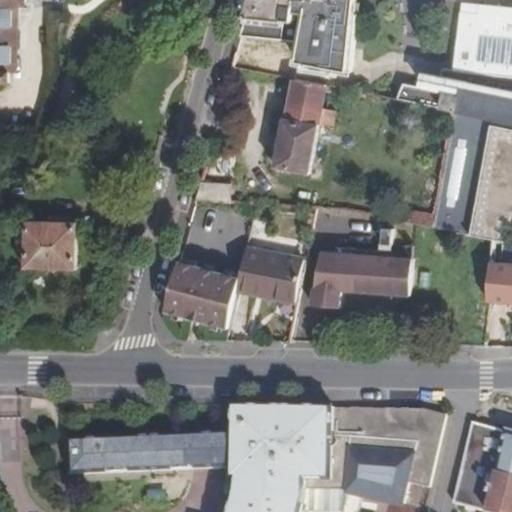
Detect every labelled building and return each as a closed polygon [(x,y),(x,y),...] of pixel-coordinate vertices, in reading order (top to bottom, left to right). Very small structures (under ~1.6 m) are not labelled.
[(0,84),(1,74),(12,74),(14,6),(27,6),(27,0),(0,0),(0,89),(11,90),(12,84),(0,84)] [(511,0),(254,0),(249,20),(245,36),(304,41),(300,62),(352,72),(357,52),(360,38),(354,37),(355,32),(358,33),(365,0),(511,0),(511,6),(465,5),(461,18),(460,18),(455,71),(444,69),(442,91),(407,84),(400,100),(457,112),(511,122),(511,0)] [(287,73),(289,51),(248,47),(246,69),(287,73)] [(0,84),(12,84),(12,74),(1,74),(0,84)] [(334,128),(337,112),(326,109),(331,86),(299,80),(291,119),(287,118),(277,168),(312,175),(323,126),(334,128)] [(438,227),(510,244),(511,234),(511,122),(457,112),(441,214),(438,227)] [(233,204),(234,184),(204,182),(199,201),(233,204)] [(438,227),(441,214),(393,205),(391,218),(438,227)] [(81,220),(28,219),(26,267),(81,268),(81,220)] [(358,256),(379,257),(380,242),(360,241),(358,256)] [(511,244),(510,244),(501,303),(511,304),(511,244)] [(242,292),(251,251),(249,251),(243,281),(240,292),(242,292)] [(251,251),(242,292),(300,304),(308,262),(251,251)] [(379,257),(358,256),(346,255),(339,290),(412,296),(415,260),(379,257)] [(203,287),(208,270),(182,262),(178,278),(203,287)] [(196,321),(210,271),(208,270),(203,287),(178,278),(168,313),(196,321)] [(214,289),(218,273),(210,271),(196,321),(232,330),(240,297),(214,289)] [(240,292),(243,281),(218,273),(214,289),(240,297),(242,292),(240,292)] [(312,345),(319,310),(300,305),(292,344),(312,345)] [(431,414),(334,409),(230,406),(230,432),(71,439),(72,475),(234,466),(235,479),(239,479),(239,482),(239,497),(235,511),(350,511),(352,504),(349,492),(357,498),(361,495),(366,500),(369,497),(374,502),(378,498),(387,506),(390,503),(397,509),(402,504),(404,504),(411,484),(431,490),(448,425),(450,418),(431,414)] [(487,511),(511,511),(511,434),(478,429),(455,503),(487,511)] [(239,497),(239,482),(231,482),(231,497),(239,497)]
